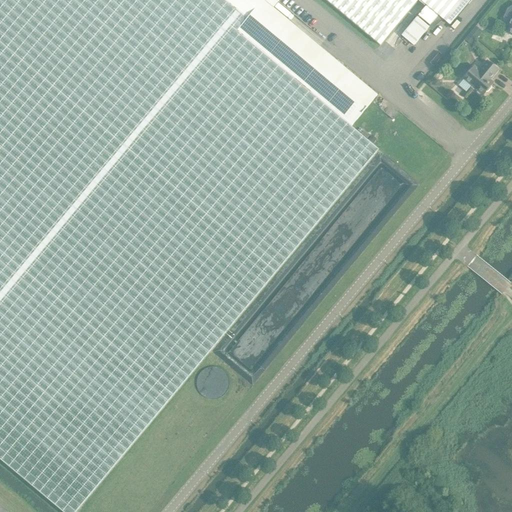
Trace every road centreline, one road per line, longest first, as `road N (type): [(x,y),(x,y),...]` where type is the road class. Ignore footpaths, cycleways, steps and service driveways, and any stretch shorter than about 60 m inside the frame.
road 1 (unclassified): [(168,511),(511,100)]
road 2 (unknown): [(221,511),(511,164)]
